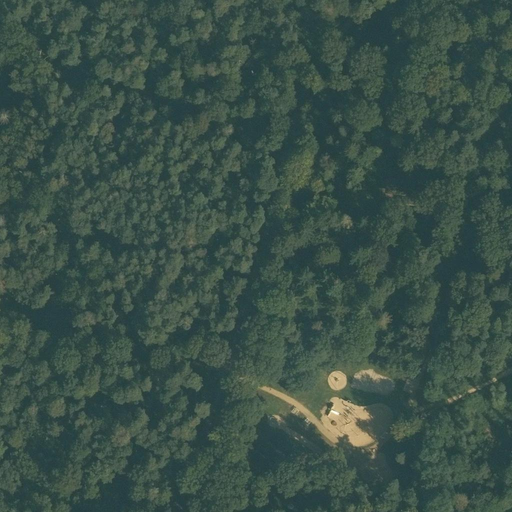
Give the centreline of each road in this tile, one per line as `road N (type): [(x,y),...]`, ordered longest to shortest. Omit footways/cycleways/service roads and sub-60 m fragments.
road 1 (unclassified): [(367,0),(300,103),(256,272),(177,511)]
road 2 (track): [(0,56),(288,146)]
road 3 (track): [(225,373),(0,302)]
